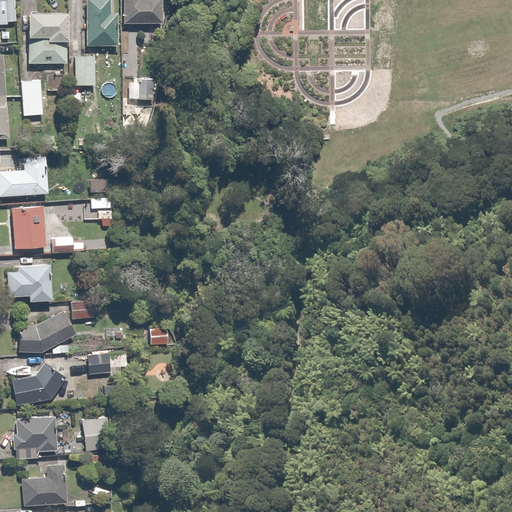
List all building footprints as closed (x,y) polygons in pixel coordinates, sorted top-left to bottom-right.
[(0,0),(0,18),(15,17),(13,0),(0,0)] [(104,1),(78,0),(76,52),(109,53),(111,17),(103,16),(104,1)] [(139,0),(115,0),(115,33),(153,33),(153,2),(140,2),(139,0)] [(61,70),(63,15),(24,13),(22,68),(61,70)] [(83,62),(64,61),(64,93),(82,93),(83,62)] [(37,83),(13,83),(12,127),(36,128),(37,83)] [(0,173),(0,200),(39,201),(40,160),(13,159),(13,173),(0,173)] [(109,192),(86,195),(87,208),(96,207),(98,227),(113,225),(109,192)] [(39,209),(1,208),(0,250),(0,253),(38,255),(39,209)] [(71,232),(50,233),(51,248),(81,247),(81,237),(72,238),(71,232)] [(13,272),(6,272),(6,273),(0,272),(0,300),(19,301),(19,307),(31,307),(31,311),(43,312),(44,277),(41,277),(41,267),(20,267),(20,270),(13,270),(13,272)] [(84,309),(58,308),(59,324),(83,325),(84,309)] [(10,337),(3,358),(35,357),(65,331),(47,319),(30,335),(10,337)] [(170,324),(146,325),(147,344),(170,343),(170,324)] [(98,359),(71,359),(72,383),(98,383),(98,359)] [(22,381),(0,381),(0,412),(38,405),(55,381),(32,371),(22,381)] [(52,422),(2,421),(1,439),(0,439),(0,451),(3,451),(2,464),(26,464),(27,457),(51,458),(52,422)] [(99,423),(66,424),(67,456),(101,454),(99,423)] [(16,478),(15,507),(60,508),(62,462),(42,461),(42,479),(16,478)]
